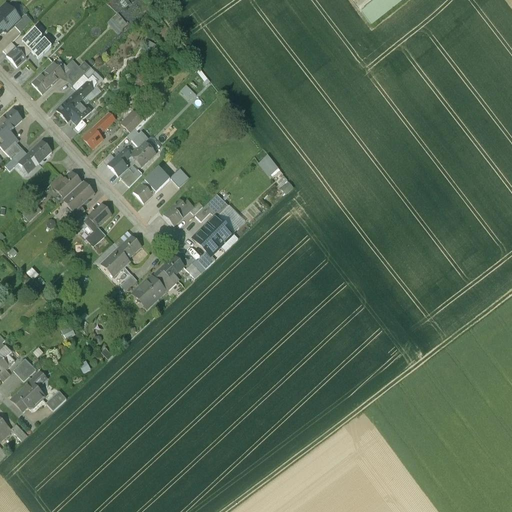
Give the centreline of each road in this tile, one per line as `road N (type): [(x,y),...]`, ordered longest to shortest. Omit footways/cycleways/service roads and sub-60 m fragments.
road 1 (track): [(511,296),(226,511)]
road 2 (residential): [(0,74),(137,222),(160,235)]
